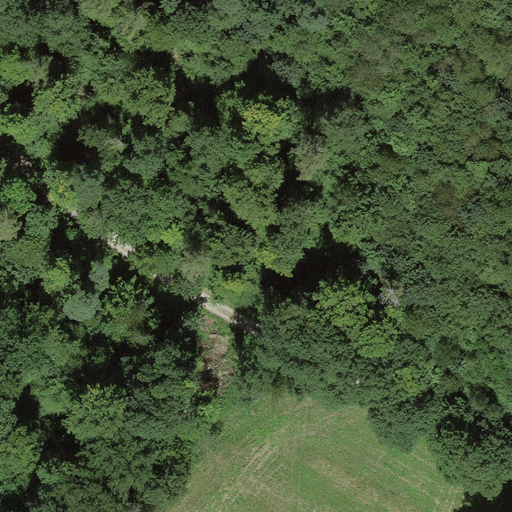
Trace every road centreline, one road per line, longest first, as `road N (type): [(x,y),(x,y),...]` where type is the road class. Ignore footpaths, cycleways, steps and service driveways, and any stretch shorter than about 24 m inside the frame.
road 1 (track): [(0,140),(141,262),(511,474)]
road 2 (track): [(172,0),(203,134),(318,357),(296,424),(290,511)]
